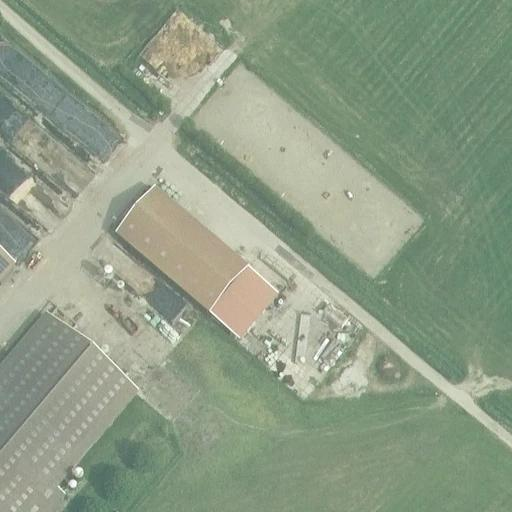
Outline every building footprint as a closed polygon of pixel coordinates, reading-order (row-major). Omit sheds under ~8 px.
[(10,34),(0,47),(0,57),(25,77),(34,65),(25,59),(32,50),(10,34)] [(156,193),(116,240),(208,318),(248,272),(156,193)] [(0,286),(15,269),(0,256),(0,286)] [(58,492),(137,398),(138,397),(48,320),(0,376),(0,511),(49,511),(63,496),(58,492)] [(0,371),(11,358),(0,350),(8,340),(0,333),(0,371)]
